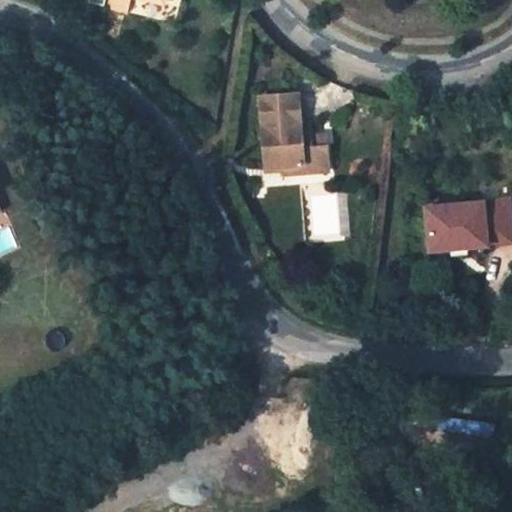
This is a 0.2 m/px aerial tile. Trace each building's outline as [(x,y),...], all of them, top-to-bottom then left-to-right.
[(301,123),(298,94),(260,96),(266,169),(287,168),(287,166),(303,164),(304,173),(329,171),(327,145),(312,146),(311,136),(302,137),(301,123)] [(311,136),(310,122),(301,123),(302,137),(311,136)] [(303,164),(287,166),(287,168),(287,174),(304,173),(303,164)] [(319,191),(321,237),(350,236),(348,190),(319,191)] [(506,207),(424,211),(426,253),(445,252),(462,252),(508,250),(506,207)] [(395,486),(384,489),(388,506),(399,504),(395,486)]
